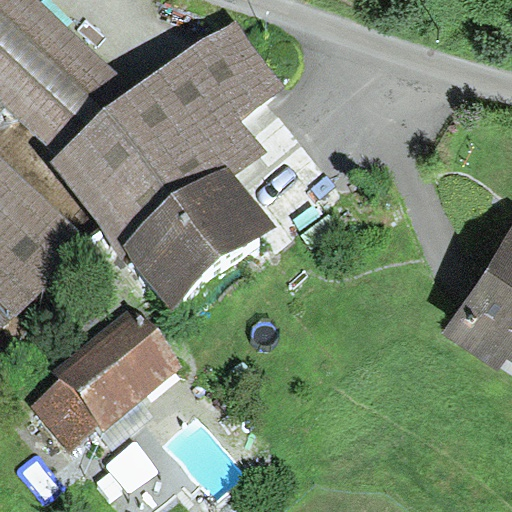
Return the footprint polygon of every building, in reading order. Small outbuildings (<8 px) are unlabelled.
[(119,254),(124,249),(121,244),(230,163),(237,174),(267,150),(242,118),(285,84),(233,21),(133,89),(33,0),(0,0),(0,98),(60,154),(52,160),(119,254)] [(0,330),(90,243),(0,156),(0,330)] [(281,232),(237,174),(230,163),(121,244),(124,249),(171,312),(281,232)] [(511,227),(444,333),(502,370),(507,362),(511,365),(511,227)] [(134,311),(54,371),(61,380),(30,403),(70,456),(101,429),(104,432),(184,366),(152,319),(145,325),(134,311)]
